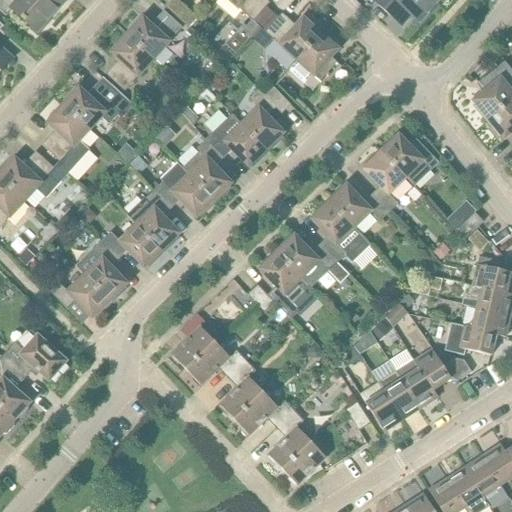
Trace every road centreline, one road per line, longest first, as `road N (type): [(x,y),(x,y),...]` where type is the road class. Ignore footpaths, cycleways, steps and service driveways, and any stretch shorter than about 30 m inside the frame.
road 1 (residential): [(129,354),(134,317),(398,63)]
road 2 (residential): [(323,511),(511,391)]
road 3 (residential): [(18,511),(124,393),(129,354)]
road 4 (residential): [(0,126),(114,0)]
road 5 (residential): [(511,220),(421,99)]
road 6 (residential): [(421,99),(511,1)]
